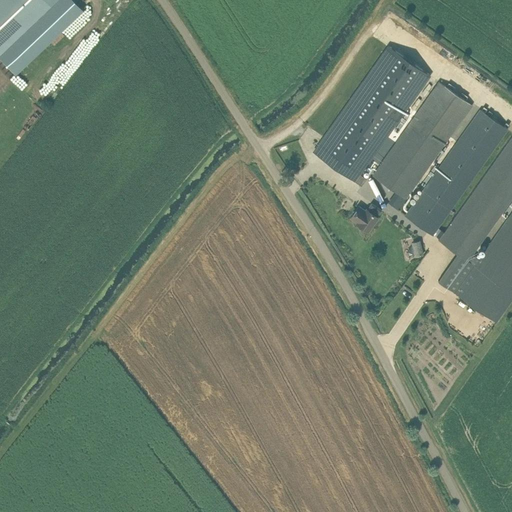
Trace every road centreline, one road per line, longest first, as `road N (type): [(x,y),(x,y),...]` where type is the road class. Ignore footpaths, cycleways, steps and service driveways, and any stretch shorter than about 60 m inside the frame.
road 1 (unclassified): [(462,511),(359,317),(159,0)]
road 2 (unknown): [(258,154),(304,117),(374,30),(390,32),(511,115)]
